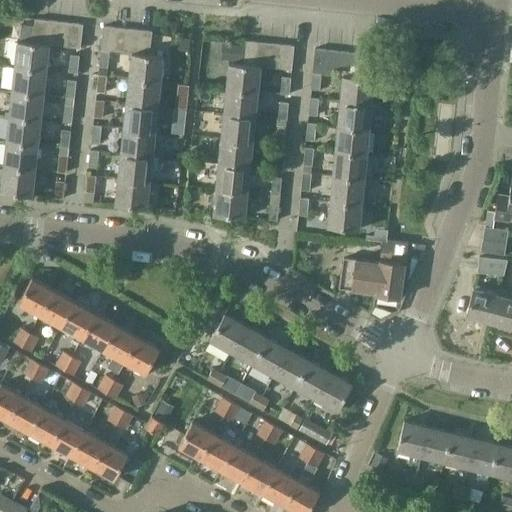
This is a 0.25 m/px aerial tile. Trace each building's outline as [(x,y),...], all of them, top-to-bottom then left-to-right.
[(45,43),(48,19),(35,18),(32,41),(45,43)] [(57,44),(60,20),(48,19),(45,43),(49,43),(57,44)] [(57,44),(68,46),(71,21),(60,20),(57,44)] [(80,47),(83,23),(71,21),(68,46),(80,47)] [(114,50),(116,26),(104,25),(101,49),(110,50),(114,50)] [(114,51),(125,52),(128,28),(116,26),(114,51)] [(137,52),(139,29),(128,28),(125,52),(132,52),(137,52)] [(150,54),(153,30),(139,29),(137,52),(150,54)] [(46,68),(49,43),(45,43),(18,39),(15,65),(46,68)] [(257,65),(260,42),(247,40),(244,64),(257,65)] [(268,67),(271,43),(260,42),(257,65),(260,66),(260,67),(268,67)] [(280,69),(283,44),(271,43),(268,67),(280,69)] [(293,70),(295,45),(283,44),(280,69),(293,70)] [(323,73),(325,73),(328,50),(316,48),(313,72),(323,73)] [(108,66),(110,50),(101,49),(99,65),(108,66)] [(328,50),(325,73),(337,75),(340,51),(328,50)] [(352,52),(340,51),(337,75),(343,75),(349,76),(352,52)] [(161,81),(163,56),(150,54),(137,52),(132,52),(129,78),(161,81)] [(363,53),(352,52),(349,76),(361,77),(363,53)] [(78,71),(80,54),(71,53),(69,70),(78,71)] [(258,91),(260,67),(260,66),(257,65),(244,64),(229,62),(227,88),(258,91)] [(43,93),(46,68),(15,65),(12,90),(43,93)] [(321,90),(323,73),(313,72),(312,89),(321,90)] [(105,92),(107,75),(98,73),(96,91),(105,92)] [(349,76),(343,75),(340,100),(372,104),(375,78),(361,77),(349,76)] [(292,77),(283,77),(282,93),(290,94),(292,77)] [(75,95),(77,79),(68,78),(66,94),(75,95)] [(158,106),(161,81),(129,78),(126,103),(158,106)] [(255,116),(258,91),(227,88),(224,113),(255,116)] [(41,118),(43,93),(12,90),(9,115),(41,118)] [(318,116),(320,98),(311,97),(309,115),(318,116)] [(102,116),(104,100),(95,99),(93,115),(102,116)] [(370,129),(372,104),(340,100),(338,125),(370,129)] [(288,120),(290,103),(281,102),(279,119),(288,120)] [(71,121),(73,104),(66,103),(64,120),(71,121)] [(155,131),(158,106),(126,103),(123,128),(155,131)] [(252,141),(255,116),(224,113),(221,138),(252,141)] [(38,143),(41,118),(9,115),(7,140),(38,143)] [(315,141),(317,124),(308,123),(306,140),(315,141)] [(99,141),(101,125),(92,124),(90,140),(99,141)] [(367,154),(370,129),(338,125),(335,150),(367,154)] [(285,144),(287,128),(278,127),(276,143),(285,144)] [(69,145),(71,129),(62,128),(61,144),(69,145)] [(152,156),(155,131),(123,128),(121,153),(152,156)] [(250,166),(252,141),(221,138),(219,163),(250,166)] [(35,168),(38,143),(7,140),(4,165),(35,168)] [(313,166),(314,149),(305,148),(303,165),(313,166)] [(96,168),(98,150),(89,149),(87,167),(96,168)] [(364,179),(367,154),(335,150),(333,176),(364,179)] [(66,171),(68,153),(60,152),(57,170),(66,171)] [(285,153),(276,152),(274,169),(283,170),(285,153)] [(150,181),(152,156),(121,153),(118,177),(150,181)] [(216,188),(247,191),(250,166),(219,163),(216,188)] [(32,194),(35,168),(4,165),(1,191),(32,194)] [(310,191),(312,174),(303,173),(301,190),(310,191)] [(93,192),(95,175),(86,174),(84,191),(93,192)] [(362,204),(364,179),(333,176),(330,201),(362,204)] [(147,207),(150,181),(118,177),(115,203),(147,207)] [(282,178),(273,177),(271,193),(281,194),(282,178)] [(63,197),(65,180),(56,179),(54,196),(63,197)] [(511,207),(511,181),(510,195),(498,193),(493,219),(509,221),(511,207)] [(213,214),(244,217),(247,191),(216,189),(213,214)] [(307,216),(309,198),(300,197),(298,216),(307,216)] [(362,204),(330,201),(328,230),(354,233),(354,229),(359,230),(362,204)] [(278,221),(280,203),(271,202),(269,220),(278,221)] [(483,239),(506,243),(508,230),(485,226),(483,239)] [(483,239),(481,250),(504,254),(506,243),(483,239)] [(402,263),(403,254),(390,253),(389,261),(380,260),(380,261),(376,291),(377,291),(376,294),(400,297),(404,263),(402,263)] [(376,291),(380,261),(344,257),(340,286),(376,291)] [(502,275),(505,259),(478,258),(477,273),(502,275)] [(39,314),(52,290),(32,278),(18,302),(39,314)] [(491,321),(498,294),(473,287),(466,314),(491,321)] [(39,314),(60,325),(73,301),(52,290),(39,314)] [(511,297),(498,294),(491,321),(511,326),(511,297)] [(73,301),(60,325),(82,338),(95,313),(73,301)] [(82,338),(101,348),(115,324),(95,313),(82,338)] [(230,351),(245,324),(225,313),(210,339),(230,351)] [(125,361),(138,337),(115,324),(101,348),(115,356),(110,367),(121,373),(126,362),(125,361)] [(230,351),(251,363),(266,336),(245,324),(230,351)] [(22,346),(30,332),(22,328),(14,342),(22,346)] [(31,351),(38,337),(30,332),(22,346),(31,351)] [(251,363),(273,374),(287,348),(266,336),(251,363)] [(145,372),(158,348),(138,337),(125,361),(126,362),(145,372)] [(9,349),(0,344),(0,365),(1,366),(9,349)] [(273,374),(295,387),(310,361),(287,348),(273,374)] [(57,365),(66,369),(73,356),(73,355),(65,352),(57,365)] [(73,356),(66,369),(74,374),(81,361),(73,356)] [(32,377),(40,363),(32,359),(24,373),(32,377)] [(295,387),(315,398),(330,372),(310,361),(295,387)] [(41,382),(48,368),(40,363),(32,377),(41,382)] [(221,371),(214,367),(207,379),(214,383),(221,371)] [(228,375),(221,371),(214,383),(221,386),(228,375)] [(315,398),(337,411),(352,384),(330,372),(315,398)] [(106,392),(113,378),(105,374),(97,388),(106,392)] [(114,397),(122,383),(113,378),(106,392),(114,397)] [(75,402),(82,387),(73,382),(65,397),(75,402)] [(0,414),(7,419),(20,394),(1,383),(0,383),(0,414)] [(82,387),(75,402),(83,406),(91,391),(82,387)] [(251,403),(258,407),(265,395),(258,391),(251,403)] [(29,431),(43,406),(20,394),(7,419),(29,431)] [(144,395),(135,398),(139,408),(147,405),(144,395)] [(272,399),(265,395),(258,407),(265,411),(272,399)] [(214,411),(223,416),(231,402),(222,397),(214,411)] [(231,420),(239,406),(231,402),(223,416),(231,420)] [(115,423),(123,409),(115,404),(107,418),(115,423)] [(50,443),(64,418),(43,406),(29,431),(50,443)] [(124,428),(131,414),(123,409),(115,423),(124,428)] [(299,429),(305,418),(296,413),(290,424),(299,429)] [(164,421),(151,414),(144,426),(157,434),(164,421)] [(71,454),(85,429),(64,418),(50,443),(71,454)] [(330,432),(305,418),(299,429),(324,443),(330,432)] [(192,421),(178,445),(199,457),(213,433),(192,421)] [(266,421),(258,435),(265,439),(273,424),(266,421)] [(427,426),(426,426),(403,421),(396,449),(410,453),(408,463),(418,466),(420,455),(427,426)] [(273,424),(265,439),(275,444),(283,430),(273,424)] [(420,455),(442,461),(449,432),(427,426),(420,455)] [(94,467),(108,442),(85,429),(71,454),(94,467)] [(442,461),(468,467),(475,438),(449,432),(442,461)] [(213,433),(199,457),(221,469),(234,444),(213,433)] [(468,467),(493,473),(500,444),(475,438),(468,467)] [(114,478),(128,453),(108,442),(94,467),(114,478)] [(299,457),(307,462),(315,448),(306,443),(299,457)] [(234,444),(221,469),(242,481),(255,456),(234,444)] [(493,473),(511,477),(511,447),(500,444),(493,473)] [(315,466),(323,452),(315,448),(307,462),(315,466)] [(255,456),(242,481),(263,492),(276,468),(255,456)] [(276,468),(263,492),(284,504),(298,480),(276,468)] [(416,475),(408,473),(405,485),(413,487),(416,475)] [(423,477),(416,475),(413,487),(421,488),(423,477)] [(298,480),(284,504),(298,511),(307,511),(319,491),(298,480)] [(463,486),(455,484),(452,496),(460,498),(463,486)] [(470,488),(463,486),(460,498),(468,500),(470,488)] [(0,511),(1,511),(10,498),(0,492),(0,511)] [(509,497),(501,495),(499,507),(506,509),(509,497)] [(6,511),(21,511),(24,506),(13,500),(6,511)]
